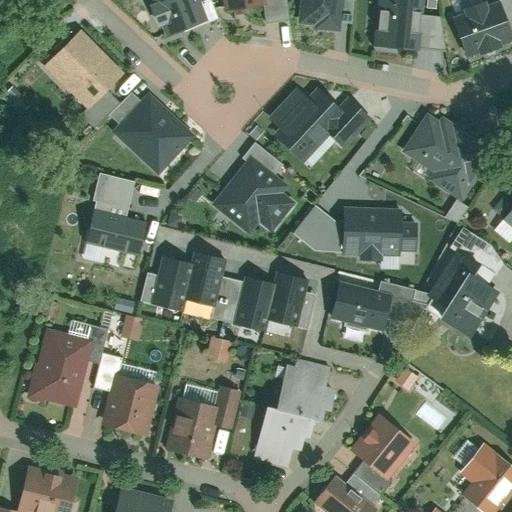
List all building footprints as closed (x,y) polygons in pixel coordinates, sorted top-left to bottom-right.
[(207,28),(196,0),(149,0),(166,44),(207,28)] [(265,11),(263,0),(226,0),(229,17),(265,11)] [(342,0),(298,0),(296,30),(314,31),(314,36),(340,38),(342,0)] [(421,0),(376,0),(374,51),(419,53),(421,0)] [(511,46),(511,44),(497,6),(484,11),(479,0),(462,0),(448,5),(451,13),(445,15),(464,65),(511,46)] [(125,76),(77,30),(41,68),(88,113),(125,76)] [(368,125),(346,104),(340,99),(332,107),(317,93),(308,104),(296,93),(267,124),(278,135),(272,141),(302,168),(328,141),(341,154),(368,125)] [(121,129),(114,137),(158,180),(196,141),(150,97),(142,106),(131,94),(108,117),(121,129)] [(427,183),(462,205),(511,125),(476,103),(458,131),(441,121),(437,127),(424,118),(400,155),(432,175),(427,183)] [(249,157),(209,207),(248,238),(259,225),(273,236),(296,207),(284,197),(290,190),(249,157)] [(136,270),(146,227),(126,222),(134,187),(96,178),(90,205),(94,206),(82,257),(136,270)] [(399,209),(342,208),(341,254),(399,255),(399,209)] [(511,213),(501,228),(511,235),(511,213)] [(503,252),(462,229),(453,244),(494,268),(503,252)] [(193,267),(163,260),(152,309),(182,316),(185,304),(215,312),(226,264),(195,256),(193,267)] [(491,277),(465,259),(433,304),(448,314),(441,325),(463,341),(494,296),(483,288),(491,277)] [(246,279),(234,328),(266,336),(269,324),(298,331),(309,283),(274,276),(272,285),(246,279)] [(338,288),(331,321),(383,333),(390,299),(338,288)] [(121,338),(140,340),(142,317),(123,315),(121,338)] [(34,367),(26,399),(75,411),(83,381),(88,382),(98,343),(50,331),(40,368),(34,367)] [(210,336),(205,357),(226,362),(231,341),(210,336)] [(267,410),(255,460),(287,467),(291,449),(300,451),(303,437),(307,438),(311,421),(318,423),(320,412),(328,414),(335,387),(325,385),(329,368),(290,358),(277,412),(267,410)] [(408,391),(417,376),(404,368),(395,382),(408,391)] [(115,374),(102,425),(142,435),(154,384),(115,374)] [(178,396),(164,448),(201,459),(211,425),(229,430),(240,390),(222,384),(216,407),(178,396)] [(415,444),(378,416),(350,452),(387,480),(415,444)] [(493,511),(511,488),(511,467),(481,444),(459,473),(470,481),(459,495),(482,511),(493,511)] [(27,468),(17,510),(26,511),(70,511),(78,480),(27,468)] [(313,503),(324,511),(376,511),(378,510),(336,475),(313,503)] [(120,486),(114,511),(168,511),(172,498),(120,486)]
